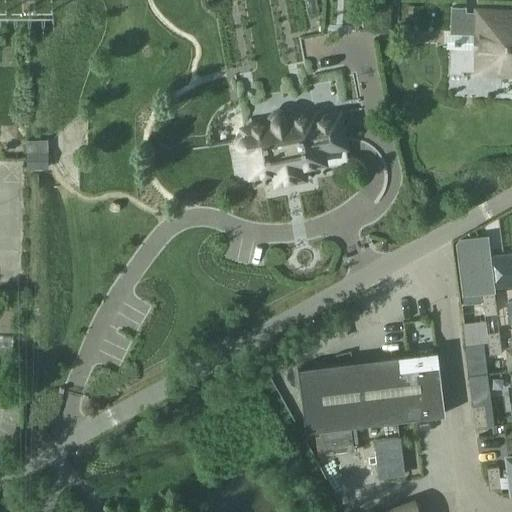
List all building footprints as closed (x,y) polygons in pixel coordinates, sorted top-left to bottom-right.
[(476,71),(500,72),(511,72),(511,12),(478,11),(476,71)] [(304,178),(306,178),(312,197),(329,192),(330,196),(353,189),(352,185),(371,180),(368,170),(385,165),(376,136),(360,141),(358,137),(338,143),(337,142),(336,141),(335,140),(333,139),(331,138),(330,138),(328,138),(326,139),(324,139),(323,140),(321,141),(320,143),(319,144),(319,146),(318,148),(318,149),(299,155),(299,157),(298,158),(297,160),(295,161),(295,163),(294,165),(294,167),(294,168),(295,170),(295,172),(296,173),(297,175),(299,176),(300,177),(302,177),(304,178)] [(48,169),(48,152),(27,152),(27,169),(48,169)] [(496,291),(490,235),(463,238),(459,243),(465,295),(481,293),(493,291),(494,291),(496,291)] [(511,252),(494,255),(497,288),(511,286),(511,252)] [(493,291),(481,293),(483,302),(484,314),(496,312),(494,291),(493,291)] [(483,302),(481,293),(465,295),(466,304),(483,302)] [(511,307),(497,310),(499,330),(511,328),(511,307)] [(501,352),(502,352),(499,331),(498,331),(491,331),(487,332),(489,353),(501,352)] [(511,337),(501,339),(504,368),(511,367),(511,337)] [(445,413),(437,350),(298,367),(306,431),(445,413)] [(511,394),(503,395),(506,421),(511,420),(511,394)] [(474,427),(486,425),(484,404),(471,405),(474,427)] [(399,437),(374,440),(379,477),(404,474),(399,437)] [(488,488),(489,488),(501,487),(498,465),(486,467),(488,487),(488,488)] [(370,511),(419,511),(414,496),(370,511)]
